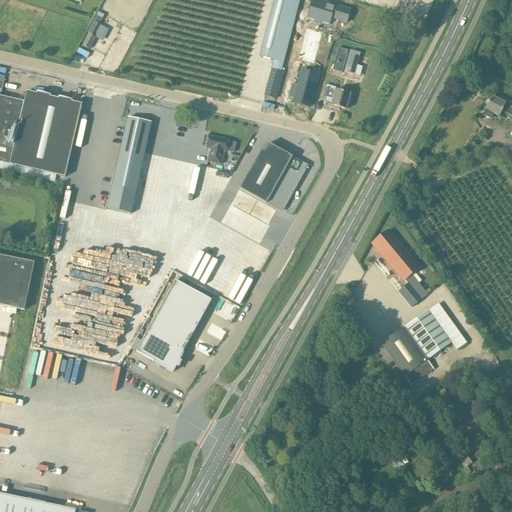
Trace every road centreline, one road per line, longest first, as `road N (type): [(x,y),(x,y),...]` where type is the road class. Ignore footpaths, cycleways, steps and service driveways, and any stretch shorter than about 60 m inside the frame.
road 1 (unclassified): [(184,418),(333,164),(335,143),(315,130),(0,57)]
road 2 (primary): [(301,311),(468,0)]
road 3 (primary): [(301,311),(244,396),(227,442)]
road 4 (primary): [(227,442),(301,311)]
